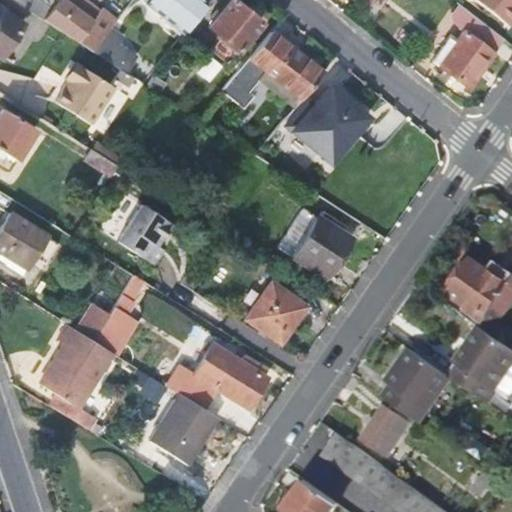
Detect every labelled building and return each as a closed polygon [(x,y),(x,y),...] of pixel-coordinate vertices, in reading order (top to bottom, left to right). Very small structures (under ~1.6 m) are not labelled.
[(80,0),(59,0),(45,19),(93,50),(111,29),(117,22),(102,9),(98,15),(80,0)] [(148,0),(147,2),(184,33),(207,5),(200,0),(148,0)] [(262,23),(233,0),(232,0),(209,28),(238,52),(262,23)] [(511,0),(473,0),(506,25),(511,16),(511,0)] [(448,26),(456,32),(470,12),(456,2),(448,14),(448,26)] [(23,26),(0,10),(0,54),(2,56),(23,26)] [(467,86),(503,38),(470,12),(456,32),(458,33),(453,42),(445,38),(429,59),(467,86)] [(124,37),(111,29),(93,50),(126,71),(137,57),(119,45),(124,37)] [(271,72),(303,97),(324,72),(309,61),(313,56),(300,45),(296,50),(271,31),(226,86),(250,105),(255,98),(253,95),(271,72)] [(74,85),(61,106),(96,128),(119,91),(79,65),(69,82),(74,85)] [(307,101),(286,126),(329,164),(368,118),(329,85),(313,105),(307,101)] [(36,131),(4,111),(0,117),(0,149),(17,160),(36,131)] [(164,251),(158,247),(172,225),(141,205),(117,242),(155,266),(164,251)] [(306,206),(288,229),(302,241),(292,255),(323,278),(352,240),(306,206)] [(0,230),(0,251),(26,268),(46,237),(11,214),(0,230)] [(277,244),(292,255),(302,241),(288,229),(277,244)] [(80,230),(74,239),(84,245),(89,236),(80,230)] [(466,307),(461,315),(478,327),(490,336),(495,328),(511,304),(511,287),(507,284),(511,277),(511,273),(495,261),(489,270),(472,259),(447,293),(466,307)] [(245,321),(278,344),(303,309),(269,286),(245,321)] [(129,319),(114,308),(101,329),(116,339),(129,319)] [(78,408),(114,355),(92,341),(86,337),(67,325),(60,336),(68,343),(41,383),(56,394),(48,405),(86,429),(93,418),(78,408)] [(511,354),(511,352),(490,336),(478,327),(452,363),(455,367),(449,377),(463,388),(465,386),(485,401),(493,391),(489,386),(511,354)] [(110,347),(116,339),(101,329),(95,338),(110,347)] [(179,396),(203,412),(216,391),(245,409),(265,379),(262,377),(266,371),(251,361),(247,367),(213,345),(193,376),(179,368),(165,388),(179,396)] [(391,385),(384,396),(417,419),(421,422),(450,380),(408,350),(391,373),(400,379),(394,387),(391,385)] [(386,381),(391,385),(394,387),(400,379),(391,373),(386,381)] [(183,467),(215,419),(203,412),(179,396),(148,443),(183,467)] [(408,423),(383,407),(361,441),(378,452),(392,433),(399,437),(408,423)] [(322,456),(401,511),(448,511),(337,433),(322,456)] [(293,511),(332,511),(338,504),(305,480),(286,507),(293,511)]
